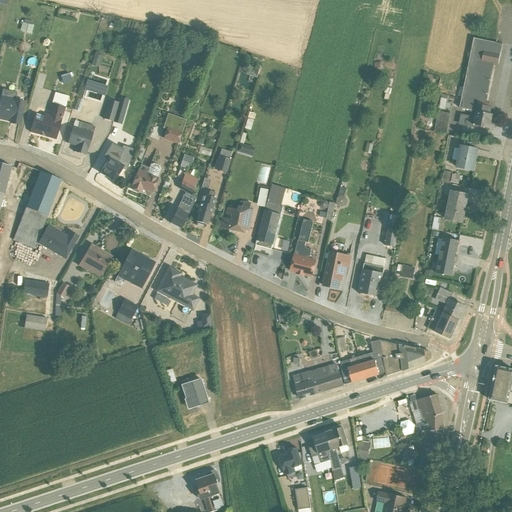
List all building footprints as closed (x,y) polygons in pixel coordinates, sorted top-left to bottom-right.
[(497,65),(502,45),(473,39),(463,88),(459,87),(457,97),(460,97),(461,98),(459,109),(475,112),(474,118),(460,115),(458,125),(473,128),(473,126),(489,129),(492,115),(489,114),(491,108),(485,106),(494,64),(497,65)] [(91,63),(98,66),(102,56),(95,53),(91,63)] [(71,82),(69,73),(60,76),(63,85),(71,82)] [(99,84),(89,81),(85,91),(95,94),(99,84)] [(15,93),(2,91),(0,99),(0,119),(10,121),(10,123),(18,125),(23,102),(14,100),(15,93)] [(55,140),(68,97),(55,93),(51,104),(48,115),(44,114),(43,116),(35,114),(29,133),(55,140)] [(445,109),(449,110),(450,103),(446,102),(447,97),(441,95),(438,109),(444,110),(445,109)] [(128,100),(120,98),(113,122),(121,125),(128,100)] [(83,101),(77,99),(74,110),(79,112),(83,101)] [(118,103),(108,100),(103,119),(113,122),(118,103)] [(450,114),(437,112),(433,133),(446,135),(450,114)] [(166,130),(163,140),(176,145),(185,120),(167,114),(162,129),(166,130)] [(249,130),(252,121),(247,119),(244,129),(249,130)] [(94,128),(80,123),(74,121),(73,126),(67,144),(75,146),(74,150),(78,151),(77,153),(85,156),(94,128)] [(107,161),(100,173),(111,180),(115,173),(118,174),(121,169),(126,171),(133,150),(122,146),(121,149),(112,143),(103,158),(107,161)] [(250,154),(247,146),(238,150),(242,157),(250,154)] [(455,168),(473,171),(477,150),(459,146),(459,149),(454,148),(451,160),(456,161),(455,168)] [(200,147),(198,153),(209,156),(211,151),(200,147)] [(230,153),(220,150),(217,160),(216,160),(213,170),(226,174),(230,160),(228,160),(230,153)] [(191,160),(182,157),(178,167),(187,170),(191,160)] [(0,205),(10,166),(0,163),(0,205)] [(138,169),(131,188),(133,189),(132,190),(133,191),(137,193),(138,192),(139,191),(140,192),(141,189),(151,193),(160,169),(159,166),(153,164),(150,165),(148,169),(137,164),(136,168),(138,169)] [(191,196),(195,186),(197,180),(195,178),(198,172),(193,170),(190,175),(185,173),(180,186),(178,190),(184,193),(176,209),(177,210),(169,223),(180,229),(196,198),(191,196)] [(444,171),(441,182),(450,184),(450,183),(458,185),(458,184),(460,184),(462,177),(452,175),(452,173),(444,171)] [(60,180),(40,172),(12,241),(32,249),(60,180)] [(195,225),(203,228),(204,225),(206,225),(210,214),(212,215),(214,210),(212,209),(215,199),(212,198),(214,193),(200,189),(197,201),(200,203),(196,214),(198,214),(195,225)] [(267,190),(260,189),(257,206),(264,208),(265,208),(267,190)] [(345,190),(340,189),(337,198),(335,202),(337,206),(341,208),(345,206),(347,202),(345,198),(342,197),(345,190)] [(468,195),(467,195),(450,192),(443,219),(434,218),(431,230),(443,232),(445,220),(462,223),(468,195)] [(326,202),(323,201),(320,203),(320,207),(321,210),(324,210),(327,208),(328,204),(326,202)] [(221,218),(219,228),(229,230),(228,232),(234,233),(234,231),(237,232),(240,230),(248,232),(253,210),(250,209),(251,204),(243,202),(242,207),(239,207),(238,211),(227,209),(226,215),(231,216),(230,220),(221,218)] [(271,250),(283,207),(267,203),(255,246),(271,250)] [(335,204),(329,203),(325,219),(331,221),(335,204)] [(308,243),(313,222),(303,220),(298,239),(298,240),(290,271),(296,273),(296,274),(303,276),(304,275),(311,277),(315,260),(309,259),(311,251),(306,249),(304,246),(305,243),(308,243)] [(398,227),(388,225),(384,246),(395,248),(398,227)] [(48,226),(38,244),(64,259),(77,237),(70,232),(67,237),(48,226)] [(458,241),(442,238),(435,273),(451,276),(458,241)] [(78,266),(99,279),(112,257),(90,244),(78,266)] [(140,289),(154,263),(130,250),(116,277),(117,277),(140,289)] [(330,252),(323,286),(338,289),(339,281),(342,282),(343,277),(347,277),(351,257),(330,252)] [(384,268),(364,264),(357,293),(378,298),(384,268)] [(395,267),(392,267),(391,272),(394,273),(394,275),(399,276),(399,277),(412,280),(414,269),(395,265),(395,267)] [(169,268),(168,268),(156,292),(192,312),(199,299),(191,294),(195,286),(178,277),(179,274),(169,268)] [(22,295),(46,298),(48,286),(24,282),(22,295)] [(54,319),(58,319),(59,313),(60,297),(63,299),(70,288),(62,283),(55,294),(54,319)] [(452,294),(440,288),(435,300),(445,305),(442,313),(458,321),(465,307),(449,300),(452,294)] [(124,300),(114,319),(127,326),(130,320),(130,321),(137,307),(124,300)] [(435,310),(432,318),(427,329),(450,339),(458,321),(442,313),(435,310)] [(201,315),(201,327),(210,327),(210,315),(201,315)] [(25,317),(24,330),(44,333),(46,320),(25,317)] [(336,339),(339,352),(346,351),(344,338),(336,339)] [(380,359),(382,358),(379,341),(370,343),(372,353),(358,357),(365,379),(385,373),(380,359)] [(429,352),(398,345),(379,341),(382,358),(386,376),(402,371),(425,363),(430,358),(429,352)] [(352,359),(340,362),(342,370),(341,370),(346,385),(365,379),(358,357),(355,358),(354,356),(351,357),(352,359)] [(292,377),(299,399),(343,385),(336,364),(292,377)] [(507,404),(511,382),(511,370),(496,367),(489,400),(507,404)] [(175,382),(172,370),(166,372),(170,383),(175,382)] [(192,382),(181,385),(186,399),(185,400),(188,410),(208,403),(200,379),(192,382)] [(442,414),(436,395),(416,401),(414,396),(409,398),(410,402),(408,403),(411,413),(412,412),(415,425),(415,434),(421,434),(421,442),(440,440),(443,430),(442,414)] [(347,446),(341,428),(325,433),(331,451),(329,452),(334,481),(343,478),(340,469),(342,469),(337,455),(346,452),(344,447),(347,446)] [(325,433),(312,438),(315,446),(309,448),(311,457),(314,465),(321,463),(330,460),(329,452),(331,451),(325,433)] [(368,449),(369,443),(358,440),(357,447),(359,460),(366,462),(369,449),(368,449)] [(402,445),(402,462),(406,461),(405,468),(411,469),(413,460),(419,459),(419,457),(421,457),(419,467),(425,468),(424,472),(431,473),(436,451),(435,450),(434,453),(414,449),(414,451),(409,451),(409,445),(402,445)] [(296,448),(285,452),(286,455),(278,457),(279,460),(278,460),(283,476),(287,475),(289,479),(295,477),(294,473),(302,470),(301,465),(296,448)] [(349,467),(353,488),(361,486),(358,465),(349,467)] [(204,500),(207,511),(213,511),(225,508),(217,485),(219,483),(220,481),(217,473),(216,472),(215,471),(213,471),(209,473),(208,474),(207,475),(207,477),(201,479),(202,481),(197,483),(199,490),(196,491),(200,501),(204,500)] [(310,507),(307,488),(296,490),(299,509),(310,507)] [(402,511),(405,499),(377,493),(376,502),(374,511),(402,511)]
